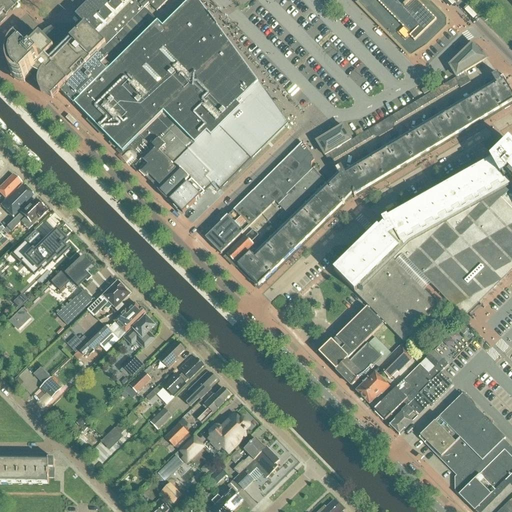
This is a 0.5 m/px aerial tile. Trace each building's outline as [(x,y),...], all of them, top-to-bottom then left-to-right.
[(0,0),(0,14),(1,15),(15,0),(0,0)] [(107,73),(75,104),(123,154),(135,143),(136,138),(143,145),(147,141),(158,142),(160,140),(167,147),(247,68),(218,28),(209,17),(197,0),(192,0),(164,28),(159,23),(111,69),(107,73)] [(86,26),(106,47),(145,9),(149,5),(144,0),(94,0),(92,3),(89,6),(78,17),(86,26)] [(144,0),(149,5),(157,13),(169,0),(144,0)] [(360,0),(357,4),(364,11),(375,0),(374,0),(360,0)] [(375,0),(364,11),(409,57),(411,58),(427,47),(447,28),(447,19),(431,2),(430,3),(422,3),(420,1),(419,2),(417,0),(412,0),(394,19),(382,7),(375,0)] [(389,0),(382,7),(394,19),(412,0),(389,0)] [(106,47),(61,91),(71,102),(74,105),(75,104),(107,73),(100,66),(104,62),(108,58),(111,61),(132,40),(130,38),(152,16),(145,9),(106,47)] [(52,99),(61,91),(106,47),(86,26),(79,33),(77,31),(77,30),(76,30),(76,31),(71,29),(68,29),(64,29),(61,29),(57,30),(54,31),(51,32),(48,34),(43,38),(40,35),(23,52),(18,46),(16,48),(14,50),(12,52),(11,55),(10,58),(9,61),(9,64),(9,67),(10,70),(11,72),(12,75),(14,77),(16,79),(19,81),(21,82),(24,83),(25,83),(32,76),(39,83),(39,85),(39,87),(39,90),(40,92),(41,94),(52,99)] [(465,74),(487,61),(473,45),(450,68),(457,79),(465,74)] [(270,143),(288,125),(258,84),(259,84),(247,68),(167,147),(160,154),(187,182),(190,179),(192,181),(198,187),(205,194),(214,185),(221,192),(251,161),(268,145),(270,143)] [(500,78),(497,74),(493,77),(496,81),(345,172),(342,167),(336,170),(340,177),(335,182),(328,189),(325,186),(253,256),(251,254),(238,266),(237,267),(238,267),(239,266),(242,270),(251,280),(250,280),(258,289),(343,205),(344,205),(349,199),(353,195),(355,197),(511,103),(511,94),(505,82),(506,81),(503,76),(500,78)] [(465,74),(455,80),(457,85),(467,79),(465,74)] [(470,84),(467,79),(457,85),(459,87),(460,90),(470,84)] [(425,96),(431,92),(428,88),(422,92),(425,96)] [(393,130),(394,125),(393,125),(389,119),(384,123),(389,132),(393,130)] [(389,132),(384,123),(380,125),(386,134),(389,132)] [(386,134),(380,125),(377,126),(383,136),(386,134)] [(383,136),(377,126),(371,130),(374,135),(374,137),(379,139),(383,136)] [(325,157),(351,141),(343,128),(317,143),(325,157)] [(361,129),(355,133),(357,138),(364,134),(361,129)] [(135,167),(135,168),(162,194),(164,196),(168,201),(168,200),(187,182),(160,154),(167,147),(160,140),(158,142),(147,141),(143,145),(139,148),(135,167)] [(511,143),(496,157),(497,157),(493,161),(400,214),(388,220),(382,223),(384,226),(380,231),(379,230),(378,231),(403,257),(440,295),(468,316),(511,272),(511,143)] [(288,159),(230,215),(246,231),(277,202),(279,204),(312,171),(313,170),(311,168),(311,165),(314,162),(302,145),(295,152),(288,159)] [(312,171),(279,204),(290,216),(324,183),(323,179),(322,179),(321,176),(317,177),(317,176),(312,171)] [(18,187),(21,184),(13,176),(0,188),(0,195),(4,200),(18,186),(18,187)] [(192,181),(170,202),(183,216),(195,204),(190,198),(194,194),(192,192),(198,187),(192,181)] [(25,206),(33,198),(22,187),(16,193),(16,192),(0,207),(12,219),(25,207),(25,206)] [(198,187),(192,192),(194,194),(200,200),(205,194),(198,187)] [(200,200),(194,194),(190,198),(195,204),(200,200)] [(39,222),(46,215),(40,210),(42,209),(37,204),(35,205),(35,204),(33,206),(31,204),(7,228),(10,231),(12,233),(20,224),(28,232),(32,228),(39,222)] [(246,231),(230,215),(222,223),(221,223),(221,224),(206,240),(221,256),(246,231)] [(46,236),(51,231),(43,223),(37,229),(46,236)] [(228,261),(233,267),(254,246),(252,243),(266,229),(261,224),(228,256),(225,260),(226,261),(228,261)] [(439,308),(396,263),(403,257),(378,231),(371,238),(335,273),(355,293),(355,294),(403,343),(439,308)] [(58,258),(66,250),(61,245),(65,241),(56,232),(47,240),(46,239),(45,238),(43,240),(35,248),(36,248),(33,250),(25,241),(9,256),(9,257),(11,256),(19,264),(16,268),(21,264),(25,260),(27,262),(26,262),(28,263),(36,271),(40,266),(42,265),(44,267),(54,257),(56,259),(58,258)] [(71,263),(50,283),(59,292),(70,282),(77,288),(87,279),(82,274),(85,272),(90,267),(81,258),(74,266),(71,263)] [(126,292),(125,292),(118,284),(104,298),(103,298),(88,313),(94,319),(108,304),(118,312),(123,307),(121,305),(130,297),(128,295),(128,294),(127,293),(126,292)] [(22,296),(16,302),(21,307),(26,301),(22,296)] [(76,298),(58,316),(68,327),(87,309),(76,298)] [(146,315),(146,312),(143,309),(140,310),(136,305),(127,314),(126,313),(115,324),(126,335),(146,315)] [(337,373),(347,362),(383,327),(367,310),(346,330),(345,329),(319,355),(337,373)] [(19,328),(29,318),(22,311),(12,320),(19,328)] [(139,326),(124,340),(131,348),(136,343),(144,351),(155,341),(148,334),(154,328),(153,327),(153,325),(151,322),(149,323),(145,320),(139,326)] [(95,353),(113,335),(105,327),(79,353),(84,357),(85,358),(92,351),(95,353)] [(77,337),(68,346),(76,354),(89,342),(85,337),(81,342),(77,337)] [(347,362),(337,373),(352,388),(362,378),(365,379),(377,367),(378,369),(392,355),(375,338),(350,364),(347,362)] [(408,354),(414,348),(408,342),(379,370),(390,381),(397,374),(398,375),(413,359),(408,354)] [(176,361),(184,353),(176,345),(159,361),(169,371),(173,366),(177,362),(176,361)] [(84,357),(79,353),(79,352),(74,357),(79,362),(84,357)] [(448,367),(434,353),(405,382),(405,381),(375,411),(386,422),(407,401),(411,404),(420,396),(435,381),(435,380),(441,374),(448,367)] [(138,357),(127,368),(134,376),(145,365),(138,357)] [(190,382),(204,368),(197,362),(196,363),(192,359),(180,372),(184,376),(180,380),(176,376),(164,389),(174,399),(186,387),(185,386),(189,382),(190,382)] [(44,386),(51,379),(41,368),(34,375),(44,386)] [(154,380),(147,372),(130,389),(137,396),(154,380)] [(431,408),(439,400),(453,386),(450,383),(442,375),(441,374),(435,380),(435,381),(420,396),(411,404),(401,414),(402,415),(390,427),(399,437),(400,436),(424,412),(430,406),(431,408)] [(210,390),(217,382),(211,376),(210,377),(208,375),(189,393),(191,395),(184,402),(191,409),(199,401),(201,402),(212,391),(210,390)] [(379,399),(389,389),(375,375),(364,386),(365,386),(358,393),(370,406),(377,400),(379,399)] [(44,386),(40,390),(51,401),(62,390),(51,379),(44,386)] [(161,392),(157,388),(146,398),(150,402),(161,392)] [(203,427),(226,405),(225,404),(230,398),(223,391),(216,399),(214,398),(203,409),(207,412),(197,422),(203,427)] [(505,440),(463,397),(421,438),(420,440),(463,483),(456,490),(456,494),(459,497),(463,494),(504,452),(507,455),(511,450),(504,442),(505,440)] [(158,432),(173,419),(165,411),(151,425),(158,432)] [(211,434),(211,437),(229,455),(245,439),(242,437),(249,429),(249,426),(244,422),(241,422),(240,423),(234,417),(220,431),(218,430),(216,429),(211,434)] [(120,425),(115,430),(121,435),(126,430),(120,425)] [(175,449),(188,436),(179,427),(166,440),(175,449)] [(195,438),(179,453),(184,457),(181,460),(187,466),(206,448),(195,438)] [(235,472),(240,477),(266,452),(256,441),(244,453),(249,458),(235,472)] [(104,442),(96,448),(105,458),(112,451),(104,442)] [(511,476),(511,449),(511,450),(507,455),(504,452),(463,494),(459,497),(474,511),(475,511),(496,492),(511,477),(511,476)] [(276,467),(280,463),(267,451),(266,452),(240,477),(235,483),(244,493),(253,484),(248,478),(259,468),(269,478),(278,469),(276,467)] [(235,466),(242,459),(237,453),(230,460),(235,466)] [(55,481),(55,461),(0,460),(0,485),(49,486),(49,481),(55,481)] [(221,481),(228,475),(225,472),(218,478),(221,481)] [(511,477),(496,492),(475,511),(494,511),(511,494),(511,477)] [(232,493),(223,502),(232,511),(233,511),(242,503),(237,497),(242,492),(234,483),(228,489),(232,493)] [(232,511),(223,502),(218,498),(212,504),(217,508),(213,511),(208,508),(203,511),(232,511)] [(161,501),(149,511),(148,511),(167,511),(170,510),(161,501)] [(342,511),(343,511),(334,502),(326,510),(324,508),(320,511),(342,511)] [(511,511),(511,502),(502,511),(511,511)]
